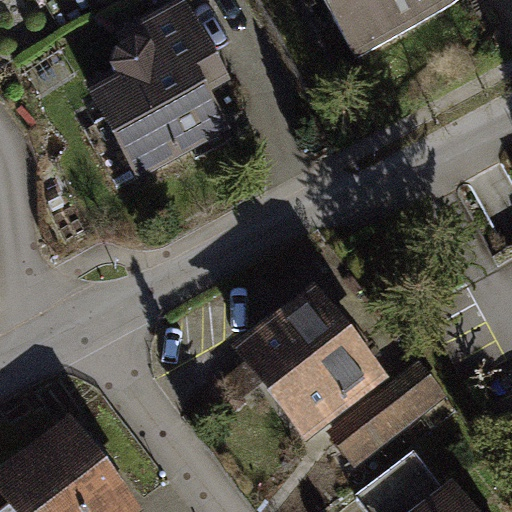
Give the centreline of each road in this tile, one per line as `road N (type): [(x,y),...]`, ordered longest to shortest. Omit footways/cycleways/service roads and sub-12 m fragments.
road 1 (residential): [(511,124),(417,176),(355,195),(81,329)]
road 2 (residential): [(81,329),(220,511)]
